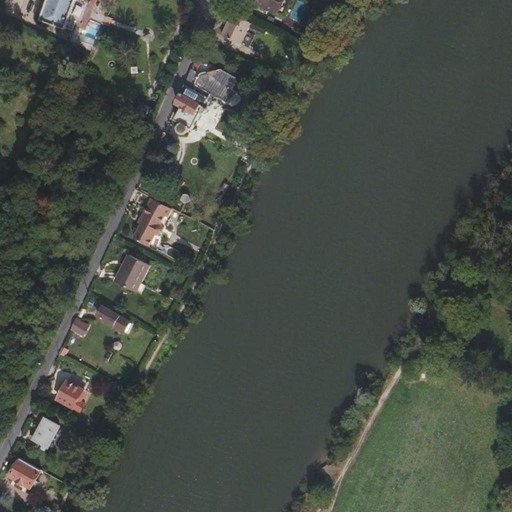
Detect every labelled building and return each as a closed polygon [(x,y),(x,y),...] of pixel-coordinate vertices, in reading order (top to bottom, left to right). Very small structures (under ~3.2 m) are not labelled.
[(63,26),(73,0),(46,0),(40,17),(63,26)] [(284,13),(289,0),(258,0),(258,1),(284,13)] [(240,45),(249,23),(231,15),(226,27),(225,27),(220,36),(240,45)] [(209,107),(227,103),(238,93),(238,91),(202,72),(198,74),(195,80),(193,87),(207,94),(205,98),(190,90),(189,83),(194,72),(190,70),(182,89),(169,116),(184,124),(183,125),(181,127),(181,129),(182,130),(183,132),(185,133),(188,133),(190,132),(191,130),(191,127),(193,129),(202,112),(205,112),(207,112),(208,110),(209,107)] [(75,98),(86,75),(79,72),(69,95),(75,98)] [(143,117),(148,107),(138,102),(133,112),(143,117)] [(159,224),(164,216),(167,217),(171,209),(150,198),(142,214),(144,216),(139,225),(159,235),(162,229),(159,224)] [(159,235),(139,225),(136,231),(152,239),(154,235),(159,235)] [(140,283),(149,265),(127,254),(114,282),(136,292),(140,283)] [(141,294),(145,286),(140,283),(136,292),(141,294)] [(125,320),(100,305),(94,315),(119,330),(125,320)] [(82,337),(88,327),(77,320),(71,330),(82,337)] [(444,346),(445,340),(445,334),(440,333),(437,339),(436,345),(444,346)] [(122,364),(109,356),(105,363),(118,370),(122,364)] [(72,408),(82,390),(65,381),(55,399),(72,408)] [(46,447),(58,425),(43,417),(31,439),(46,447)] [(50,450),(62,428),(58,425),(46,447),(50,450)] [(30,488),(42,469),(21,457),(10,476),(30,488)]
